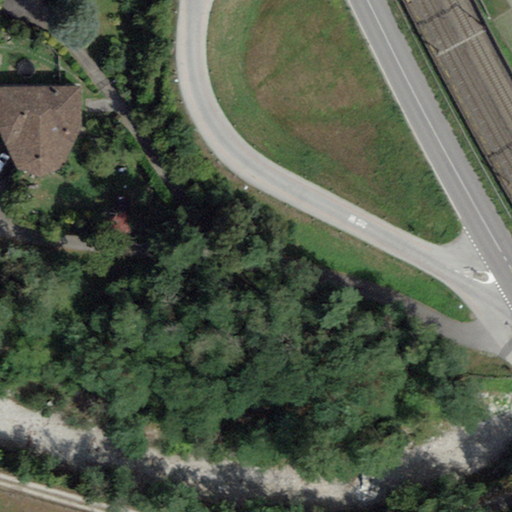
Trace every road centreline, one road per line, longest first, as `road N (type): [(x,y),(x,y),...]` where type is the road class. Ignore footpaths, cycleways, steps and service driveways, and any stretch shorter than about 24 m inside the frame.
road 1 (residential): [(195,0),(195,90),(238,155),(475,275)]
road 2 (primary): [(511,272),(366,0)]
